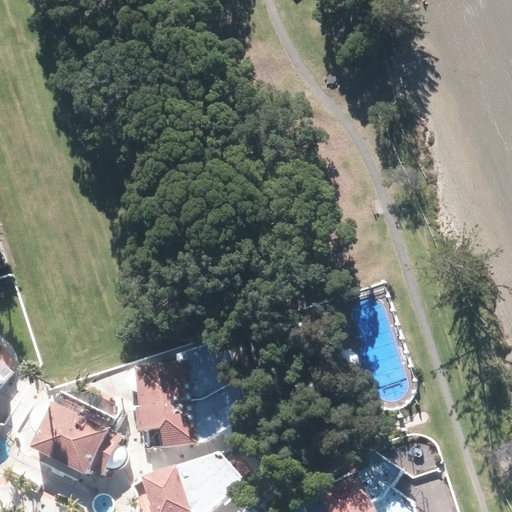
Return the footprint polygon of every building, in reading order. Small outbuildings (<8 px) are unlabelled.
[(0,403),(22,379),(0,358),(0,403)] [(149,406),(146,406),(148,429),(170,428),(172,446),(213,443),(258,416),(249,378),(210,400),(201,401),(197,360),(146,365),(143,366),(141,368),(139,370),(137,373),(136,376),(136,380),(137,383),(138,386),(141,388),(143,390),(146,390),(148,390),(149,406)] [(127,445),(131,437),(121,432),(126,423),(72,396),(66,407),(64,406),(60,404),(55,404),(51,405),(47,406),(43,409),(40,413),(37,417),(36,421),(36,425),(37,430),(39,434),(42,438),(46,440),(49,442),(46,449),(100,475),(101,473),(110,478),(113,472),(116,473),(120,473),(124,473),(128,471),(131,469),(133,465),(134,461),(135,457),(134,453),(132,449),(130,446),(127,445)] [(296,511),(393,511),(403,508),(393,486),(341,444),(297,464),(297,469),(296,511)] [(148,471),(160,511),(181,511),(196,507),(208,511),(210,511),(250,476),(225,448),(148,471)]
